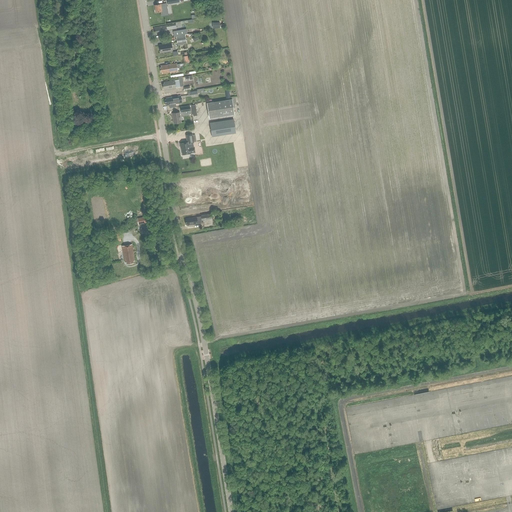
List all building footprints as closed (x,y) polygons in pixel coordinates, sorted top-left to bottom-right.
[(166,30),(176,28),(176,24),(154,27),(155,33),(156,32),(156,34),(167,32),(166,30)] [(161,53),(173,51),(171,43),(167,44),(159,46),(161,53)] [(161,67),(159,67),(160,72),(162,72),(162,74),(177,71),(177,70),(176,64),(176,63),(161,66),(161,67)] [(164,84),(162,84),(163,88),(164,88),(164,90),(176,88),(175,80),(164,82),(164,84)] [(175,104),(182,103),(181,96),(167,98),(167,100),(165,100),(165,104),(167,104),(167,105),(169,105),(175,104)] [(210,118),(236,114),(233,98),(207,103),(210,118)] [(180,107),(181,113),(188,112),(189,115),(191,114),(190,106),(180,107)] [(174,124),(181,123),(180,112),(172,114),(174,124)] [(212,137),(236,133),(234,119),(210,123),(212,137)] [(192,143),(193,143),(192,134),(186,135),(187,143),(180,144),(180,148),(181,148),(182,154),(191,153),(195,152),(194,147),(193,143),(192,143)] [(198,224),(204,223),(203,220),(212,219),(211,214),(201,215),(201,216),(197,217),(186,218),(187,220),(185,220),(186,224),(187,224),(188,226),(198,224)] [(146,217),(137,218),(139,225),(148,223),(146,217)] [(133,261),(135,261),(132,244),(122,246),(125,263),(126,262),(127,264),(134,263),(133,261)]
